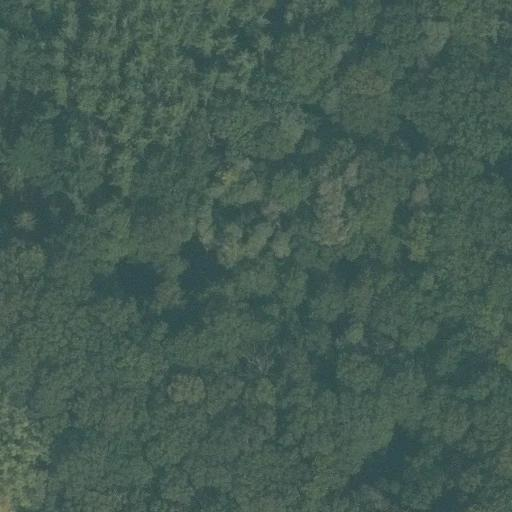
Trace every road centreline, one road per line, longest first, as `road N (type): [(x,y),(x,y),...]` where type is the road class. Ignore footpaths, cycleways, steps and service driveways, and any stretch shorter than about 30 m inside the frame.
road 1 (track): [(410,10),(166,193)]
road 2 (track): [(511,384),(374,475),(344,511)]
road 3 (track): [(511,143),(402,0)]
